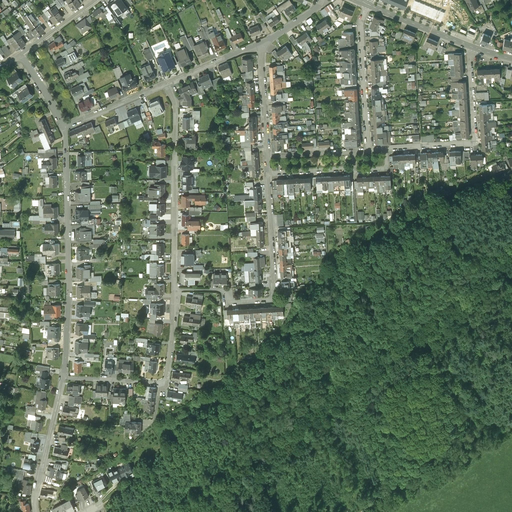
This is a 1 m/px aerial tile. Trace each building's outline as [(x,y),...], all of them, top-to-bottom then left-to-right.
[(77,7),(71,0),(65,0),(72,10),(77,7)] [(288,0),(279,7),(278,6),(276,8),(279,12),(284,9),(288,15),(296,10),(289,0),(288,0)] [(445,13),(414,0),(410,11),(441,23),(445,13)] [(478,6),(474,0),(465,0),(470,10),(473,9),(475,12),(479,10),(480,14),(484,12),(482,6),(481,5),(478,6)] [(129,11),(127,8),(123,2),(122,1),(113,8),(117,14),(118,15),(122,11),(125,14),(129,11)] [(57,4),(51,9),(58,20),(63,17),(57,10),(59,8),(57,4)] [(103,5),(93,13),(97,18),(100,15),(101,17),(108,12),(104,8),(103,5)] [(104,8),(108,12),(101,17),(103,19),(106,17),(112,25),(116,22),(111,15),(112,14),(107,6),(104,8)] [(348,9),(342,6),(337,20),(342,23),(343,19),(345,15),(348,9)] [(7,8),(2,12),(5,16),(10,13),(7,8)] [(51,9),(50,8),(47,10),(52,16),(50,17),(54,23),(58,20),(51,9)] [(353,11),(348,9),(345,15),(343,19),(348,21),(349,20),(353,11)] [(337,18),(331,10),(328,12),(333,21),(337,18)] [(49,18),(44,12),(41,15),(41,16),(45,21),(49,18)] [(118,15),(117,14),(114,16),(118,24),(122,21),(118,15)] [(275,15),(267,21),(271,27),(279,21),(275,15)] [(384,20),(374,16),(372,22),(379,24),(380,22),(383,23),(384,20)] [(85,18),(76,25),(82,33),(91,26),(85,18)] [(329,25),(325,19),(320,23),(324,28),(327,27),(329,25)] [(38,26),(36,24),(37,23),(37,22),(33,24),(40,33),(44,30),(40,25),(38,26)] [(379,24),(372,22),(369,27),(379,31),(380,32),(382,26),(379,24)] [(320,23),(316,26),(319,32),(322,30),(324,28),(320,23)] [(40,33),(33,24),(30,27),(31,28),(32,27),(33,29),(32,30),(36,36),(40,33)] [(258,25),(249,29),(252,36),(261,32),(258,25)] [(379,31),(369,27),(370,36),(380,36),(379,31)] [(204,29),(199,31),(202,39),(203,41),(203,40),(208,38),(204,29)] [(410,31),(405,29),(401,39),(406,41),(407,38),(410,31)] [(415,33),(410,31),(407,38),(406,41),(411,43),(415,33)] [(306,32),(301,35),(305,41),(308,39),(310,38),(306,32)] [(486,33),(484,32),(483,33),(479,42),(487,45),(487,44),(490,37),(490,36),(486,34),(486,33)] [(231,37),(234,44),(243,40),(240,33),(231,37)] [(301,35),(296,39),(299,42),(304,50),(306,49),(306,50),(310,48),(305,41),(301,35)] [(60,36),(53,40),(54,41),(48,45),(53,51),(58,48),(63,45),(64,44),(63,44),(61,41),(62,41),(61,40),(62,40),(60,36)] [(296,39),(295,40),(292,36),(289,38),(294,45),(299,42),(296,39)] [(427,37),(423,47),(425,48),(426,45),(429,47),(432,40),(427,37)] [(19,40),(17,41),(21,47),(25,44),(21,38),(19,40)] [(510,40),(504,39),(502,49),(511,50),(511,38),(510,40)] [(202,39),(196,42),(197,44),(195,45),(194,45),(194,44),(194,45),(195,48),(199,59),(209,54),(206,48),(208,47),(205,41),(204,42),(203,41),(202,39)] [(223,40),(213,44),(217,51),(226,47),(223,40)] [(437,42),(432,40),(429,47),(432,48),(431,51),(433,52),(437,42)] [(17,41),(14,43),(12,41),(11,42),(17,50),(21,47),(17,41)] [(188,41),(183,43),(184,46),(187,51),(192,49),(188,41)] [(5,45),(1,48),(4,53),(9,50),(5,45)] [(184,46),(175,49),(180,60),(183,66),(192,62),(187,51),(184,46)] [(292,55),(285,46),(281,49),(286,58),(287,58),(292,55)] [(147,59),(154,57),(150,47),(144,49),(147,59)] [(276,52),(278,55),(281,60),(283,59),(286,58),(281,49),(276,52)] [(74,51),(69,54),(69,53),(68,54),(63,56),(56,59),(60,67),(62,65),(63,67),(72,62),(72,61),(77,58),(74,51)] [(168,52),(165,53),(165,54),(162,55),(161,55),(157,56),(164,71),(168,69),(168,68),(170,67),(171,68),(175,66),(168,52)] [(251,59),(242,59),(242,71),(245,71),(252,70),(251,59)] [(227,63),(218,66),(223,78),(226,77),(225,75),(229,74),(228,72),(228,73),(227,71),(229,69),(230,69),(227,63)] [(150,64),(141,67),(144,74),(141,75),(143,78),(145,77),(147,82),(156,78),(150,64)] [(119,66),(113,69),(117,79),(120,78),(123,76),(119,66)] [(10,71),(1,78),(3,82),(8,78),(13,75),(10,71)] [(70,71),(64,74),(67,81),(73,78),(79,75),(77,71),(72,73),(70,71)] [(16,73),(13,75),(8,78),(13,85),(21,80),(16,73)] [(123,76),(120,78),(126,91),(135,87),(134,85),(137,84),(136,82),(137,81),(135,78),(132,79),(130,74),(123,76)] [(208,74),(199,78),(202,85),(203,88),(206,86),(205,83),(211,81),(208,74)] [(198,87),(196,81),(192,82),(196,90),(196,91),(198,95),(201,93),(198,87)] [(192,82),(178,88),(181,95),(178,97),(180,100),(183,99),(183,100),(183,104),(190,104),(190,98),(188,94),(196,91),(196,90),(192,82)] [(77,86),(71,89),(74,95),(80,93),(83,92),(80,84),(77,85),(77,86)] [(21,87),(11,94),(14,97),(19,94),(19,93),(23,90),(21,87)] [(116,87),(108,91),(111,99),(119,95),(117,90),(116,87)] [(26,88),(23,90),(19,93),(19,94),(24,101),(32,95),(26,88)] [(247,94),(237,95),(237,99),(241,98),(241,100),(242,100),(243,106),(248,105),(248,107),(255,106),(254,94),(247,94)] [(84,100),(85,100),(78,103),(82,110),(87,107),(88,108),(91,106),(92,109),(100,106),(98,102),(93,104),(90,97),(84,100)] [(158,99),(149,103),(152,109),(161,105),(158,99)] [(136,108),(126,112),(129,119),(139,115),(136,108)] [(190,118),(182,118),(182,128),(194,128),(194,118),(200,119),(200,114),(192,114),(192,117),(190,117),(190,118)] [(114,117),(105,121),(108,129),(117,125),(114,117)] [(45,119),(39,122),(43,132),(49,130),(45,119)] [(127,120),(118,124),(120,129),(129,126),(127,120)] [(91,122),(80,127),(83,133),(94,128),(91,122)] [(80,127),(69,132),(72,138),(83,133),(80,127)] [(43,132),(39,134),(39,136),(40,139),(46,151),(50,149),(49,144),(54,141),(49,130),(43,132)] [(190,138),(183,138),(183,141),(181,142),(183,143),(182,148),(193,148),(196,145),(196,144),(197,142),(196,140),(196,136),(190,136),(190,138)] [(389,136),(374,137),(375,143),(381,143),(381,146),(390,145),(389,137),(389,136)] [(162,144),(158,141),(154,141),(153,141),(153,147),(153,148),(158,148),(158,154),(165,154),(165,144),(162,144)] [(84,155),(78,156),(78,165),(86,165),(85,159),(92,159),(92,155),(84,155)] [(187,157),(182,157),(182,161),(181,161),(181,165),(182,165),(182,169),(192,169),(192,165),(193,165),(193,161),(192,161),(192,157),(190,157),(190,156),(188,156),(187,157)] [(49,158),(49,160),(42,160),(42,168),(57,167),(56,158),(49,158)] [(502,162),(497,164),(496,163),(492,164),(493,166),(491,167),(494,174),(503,171),(502,169),(504,168),(502,162)] [(156,165),(150,165),(150,177),(156,177),(156,176),(166,176),(167,166),(165,166),(156,166),(156,165)] [(87,179),(87,171),(85,171),(75,171),(75,179),(87,179)] [(192,175),(182,176),(182,188),(192,188),(192,175)] [(165,185),(154,184),(154,185),(155,185),(155,187),(150,187),(149,196),(153,196),(157,196),(157,194),(165,195),(165,185)] [(90,185),(81,185),(81,191),(75,191),(76,201),(83,201),(83,202),(90,202),(90,185)] [(204,195),(190,195),(190,196),(190,199),(196,199),(196,203),(199,203),(199,204),(202,204),(202,203),(204,203),(204,200),(206,200),(206,198),(204,198),(204,195)] [(254,199),(244,200),(244,204),(254,203),(255,211),(261,211),(261,199),(254,199)] [(157,203),(149,203),(149,209),(157,209),(157,214),(164,214),(165,204),(157,204),(157,203)] [(100,204),(88,205),(88,209),(89,209),(89,214),(97,213),(97,212),(101,212),(100,204)] [(88,209),(76,210),(76,220),(82,220),(89,219),(89,218),(89,214),(89,209),(88,209)] [(256,222),(256,212),(245,212),(246,221),(250,220),(250,222),(256,222)] [(189,215),(182,215),(182,225),(189,225),(189,227),(200,227),(200,220),(189,220),(189,215)] [(58,224),(51,224),(44,225),(44,227),(42,227),(42,231),(45,231),(45,233),(51,233),(51,234),(58,234),(58,224)] [(87,228),(79,228),(80,230),(76,230),(76,231),(76,240),(76,241),(92,240),(91,228),(87,228)] [(0,229),(0,237),(15,238),(15,230),(0,229)] [(189,234),(182,234),(182,244),(192,244),(192,237),(189,237),(189,234)] [(59,244),(43,244),(43,254),(59,254),(59,244)] [(28,260),(35,260),(35,262),(46,263),(46,256),(42,256),(42,254),(28,254),(28,260)] [(260,257),(253,257),(254,263),(251,263),(252,265),(244,266),(245,270),(254,270),(261,269),(260,257)] [(84,267),(77,268),(78,277),(89,277),(91,277),(90,265),(84,265),(84,267)] [(200,278),(200,273),(193,273),(182,273),(182,283),(195,282),(195,278),(200,278)] [(156,289),(146,289),(146,296),(147,296),(156,296),(156,294),(164,294),(164,284),(156,284),(156,289)] [(255,288),(250,288),(250,286),(246,287),(246,288),(248,288),(248,295),(262,295),(262,287),(255,288)] [(288,287),(282,287),(282,293),(282,298),(291,297),(291,290),(288,290),(288,287)] [(202,298),(193,297),(187,296),(186,304),(192,305),(191,306),(201,308),(202,298)] [(84,306),(77,305),(76,315),(89,316),(90,306),(84,306)] [(53,306),(44,306),(44,318),(53,318),(53,315),(53,306)] [(233,309),(227,309),(228,320),(225,320),(225,325),(234,325),(234,320),(233,309)] [(162,325),(155,323),(153,333),(161,334),(162,325)] [(60,327),(52,327),(52,336),(55,337),(54,341),(59,341),(60,327)] [(137,337),(136,341),(138,341),(138,345),(147,346),(148,338),(137,337)] [(159,344),(152,343),(151,353),(158,354),(159,344)] [(59,348),(51,348),(51,358),(58,358),(59,348)] [(113,361),(105,360),(105,366),(107,366),(106,369),(105,369),(104,373),(110,373),(112,373),(113,364),(113,361)] [(82,362),(74,361),(74,371),(81,372),(81,366),(87,366),(87,362),(82,362)] [(157,362),(149,361),(149,366),(145,366),(145,371),(155,372),(157,362)] [(133,364),(119,363),(119,367),(119,371),(133,372),(133,364)] [(156,388),(149,387),(148,396),(148,399),(154,400),(156,388)] [(46,392),(37,390),(35,403),(39,403),(38,408),(45,409),(46,400),(45,400),(46,392)] [(174,392),(168,391),(167,398),(174,399),(174,397),(177,398),(177,397),(179,397),(180,392),(174,391),(174,392)] [(148,399),(142,398),(141,401),(141,402),(142,403),(143,404),(144,402),(147,403),(146,411),(153,412),(154,400),(148,399)] [(141,423),(133,422),(133,423),(133,426),(133,432),(141,432),(141,423)] [(67,448),(61,446),(61,448),(55,447),(53,454),(67,457),(68,450),(67,450),(67,448)] [(33,460),(28,459),(27,461),(24,461),(23,467),(28,468),(27,471),(33,473),(35,464),(32,464),(33,460)] [(60,469),(66,470),(68,461),(56,459),(55,462),(61,463),(60,469)] [(54,468),(48,466),(46,474),(47,474),(53,476),(64,478),(66,470),(60,469),(61,463),(55,462),(54,465),(56,466),(56,468),(54,467),(54,468)] [(125,467),(123,468),(122,467),(118,469),(122,476),(126,474),(126,475),(129,474),(128,472),(132,470),(128,462),(124,464),(125,467)] [(113,469),(107,472),(113,482),(120,479),(119,477),(122,476),(118,469),(113,471),(113,469)] [(100,474),(97,476),(98,479),(92,482),(95,487),(96,490),(107,484),(103,476),(102,477),(100,474)] [(84,487),(77,490),(79,493),(81,498),(82,499),(88,496),(84,487)] [(70,499),(62,504),(66,511),(67,511),(75,508),(70,499)]
